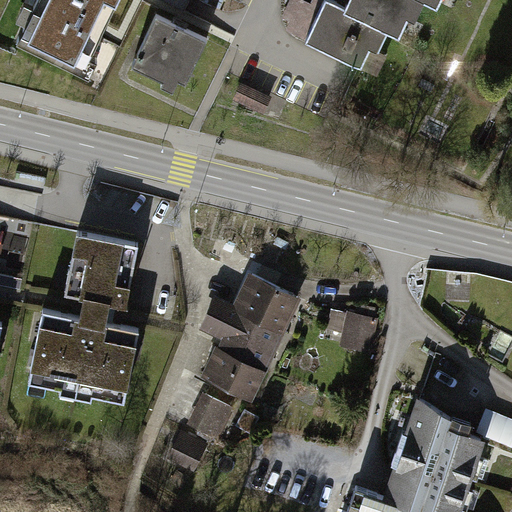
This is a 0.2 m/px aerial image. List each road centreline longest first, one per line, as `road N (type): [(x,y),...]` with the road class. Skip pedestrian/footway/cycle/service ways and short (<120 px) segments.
road 1 (secondary): [(511,252),(0,123)]
road 2 (unknown): [(401,285),(331,290),(191,277)]
road 3 (unknown): [(401,285),(440,354),(481,400),(511,411)]
